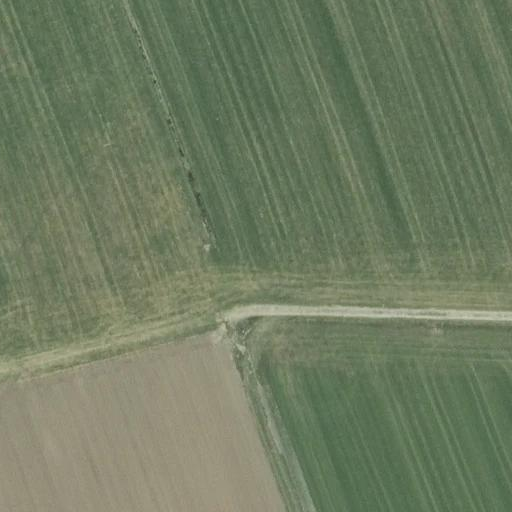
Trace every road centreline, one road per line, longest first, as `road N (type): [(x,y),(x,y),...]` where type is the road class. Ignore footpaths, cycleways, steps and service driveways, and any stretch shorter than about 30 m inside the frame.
road 1 (track): [(235,315),(511,319)]
road 2 (track): [(235,315),(234,344),(296,511)]
